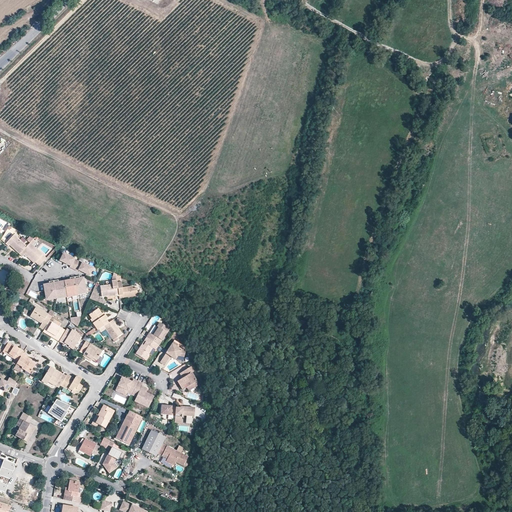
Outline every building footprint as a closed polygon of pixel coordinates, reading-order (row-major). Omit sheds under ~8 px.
[(20,254),(27,246),(15,235),(6,244),(9,246),(10,245),(20,254)] [(40,266),(47,258),(33,245),(30,242),(27,246),(20,254),(22,257),(25,254),(26,253),(31,258),(40,266)] [(63,253),(60,261),(70,266),(70,267),(78,271),(79,270),(89,275),(93,268),(82,263),(74,259),(63,253)] [(47,284),(44,285),(46,300),(57,298),(57,299),(78,295),(86,293),(83,278),(82,278),(79,279),(79,277),(70,278),(70,280),(68,281),(61,282),(58,282),(58,280),(49,282),(49,284),(47,284)] [(117,286),(117,280),(112,281),(112,285),(100,286),(102,297),(108,296),(115,295),(115,296),(115,297),(119,296),(117,286)] [(119,296),(119,299),(128,297),(128,295),(138,294),(137,288),(132,288),(132,286),(123,288),(122,285),(117,286),(119,296)] [(52,317),(55,312),(51,310),(48,314),(36,307),(31,316),(42,323),(41,324),(39,327),(44,330),(46,327),(49,321),(52,317)] [(93,323),(97,330),(99,330),(108,323),(106,320),(108,319),(105,315),(103,316),(102,313),(99,309),(96,312),(95,311),(89,315),(91,318),(94,322),(93,323)] [(42,323),(31,316),(30,317),(41,324),(42,323)] [(70,318),(71,322),(77,326),(81,317),(70,318)] [(108,323),(99,330),(101,332),(105,329),(115,343),(118,340),(117,337),(122,334),(118,327),(116,328),(113,325),(115,323),(116,323),(114,319),(108,323)] [(44,330),(43,332),(54,339),(56,336),(47,331),(52,323),(49,321),(46,327),(44,330)] [(54,339),(59,342),(65,332),(66,331),(52,323),(47,331),(56,336),(54,339)] [(149,334),(146,338),(158,345),(159,345),(169,329),(159,323),(156,328),(158,328),(155,332),(154,331),(152,335),(149,334)] [(65,332),(59,342),(63,344),(64,342),(69,346),(69,347),(73,350),(81,337),(76,332),(72,330),(69,334),(65,332)] [(158,345),(146,338),(144,342),(146,343),(144,346),(143,348),(141,347),(136,355),(145,360),(152,348),(155,350),(158,345)] [(48,345),(53,348),(56,343),(51,340),(48,345)] [(86,341),(81,349),(85,351),(83,355),(92,360),(96,362),(102,351),(86,341)] [(167,356),(168,355),(169,353),(171,354),(170,356),(175,359),(177,356),(183,357),(184,352),(183,350),(181,350),(176,347),(177,345),(173,342),(160,362),(164,365),(169,357),(167,356)] [(13,363),(16,365),(17,364),(23,353),(24,353),(14,347),(8,343),(3,352),(15,359),(13,363)] [(23,353),(17,364),(22,367),(21,368),(30,373),(36,364),(31,361),(26,358),(27,356),(27,355),(23,353)] [(55,385),(59,388),(60,386),(66,376),(50,367),(42,381),(47,384),(48,381),(49,379),(56,384),(55,385)] [(194,390),(200,386),(192,373),(194,372),(191,367),(186,369),(189,375),(182,379),(177,382),(183,390),(187,388),(191,385),(194,390)] [(189,375),(186,369),(179,374),(182,379),(189,375)] [(79,384),(82,379),(78,376),(76,376),(75,378),(73,381),(68,378),(70,376),(67,374),(66,376),(60,386),(68,390),(69,388),(73,390),(71,393),(74,394),(79,392),(83,386),(79,384)] [(14,387),(17,381),(9,377),(7,382),(0,378),(0,390),(3,391),(5,392),(9,386),(14,388),(14,387)] [(131,395),(138,381),(133,379),(132,382),(123,378),(121,381),(120,381),(118,386),(123,388),(121,393),(126,395),(127,393),(131,395)] [(138,381),(131,395),(136,397),(134,401),(148,408),(153,397),(145,393),(146,389),(141,387),(143,384),(138,381)] [(69,407),(57,399),(48,413),(61,421),(69,407)] [(114,411),(104,405),(98,415),(97,415),(91,425),(96,427),(97,424),(105,428),(114,411)] [(161,414),(175,416),(176,408),(176,405),(172,405),(172,406),(168,406),(165,406),(162,405),(161,414)] [(175,416),(174,422),(182,423),(182,415),(187,416),(192,416),(194,416),(195,408),(183,407),(183,408),(179,408),(176,408),(175,416)] [(142,417),(129,410),(127,415),(115,439),(129,445),(142,417)] [(20,418),(28,423),(31,417),(24,413),(20,418)] [(27,442),(36,427),(28,423),(20,418),(17,425),(20,427),(17,432),(15,431),(14,434),(27,442)] [(157,454),(162,456),(163,454),(171,458),(170,460),(183,466),(187,457),(162,444),(165,437),(151,431),(142,449),(156,456),(157,454)] [(109,440),(103,436),(99,444),(106,447),(109,440)] [(85,439),(78,451),(84,454),(90,457),(92,453),(96,455),(100,447),(85,439)] [(109,440),(106,447),(110,449),(103,464),(107,469),(114,464),(113,463),(115,458),(121,461),(125,453),(112,446),(114,442),(109,440)] [(163,454),(162,456),(167,459),(166,461),(169,463),(170,460),(171,458),(163,454)] [(16,465),(4,461),(0,470),(0,476),(10,480),(16,465)] [(114,464),(107,469),(110,472),(116,467),(114,464)] [(16,479),(12,495),(14,496),(13,502),(32,507),(34,502),(22,499),(27,482),(16,479)] [(78,491),(80,483),(69,481),(68,488),(68,491),(65,490),(64,495),(66,495),(65,500),(81,504),(82,497),(80,497),(81,491),(78,491)] [(109,511),(112,503),(103,501),(101,510),(104,511),(108,511),(109,511)] [(8,511),(11,506),(0,502),(0,511),(8,511)]
